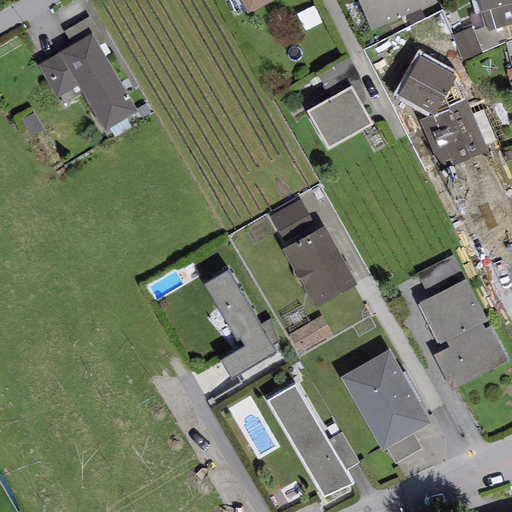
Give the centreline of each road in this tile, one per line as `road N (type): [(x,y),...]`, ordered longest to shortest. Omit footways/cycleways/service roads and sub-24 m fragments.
road 1 (unknown): [(488,457),(408,303)]
road 2 (residential): [(511,446),(360,511)]
